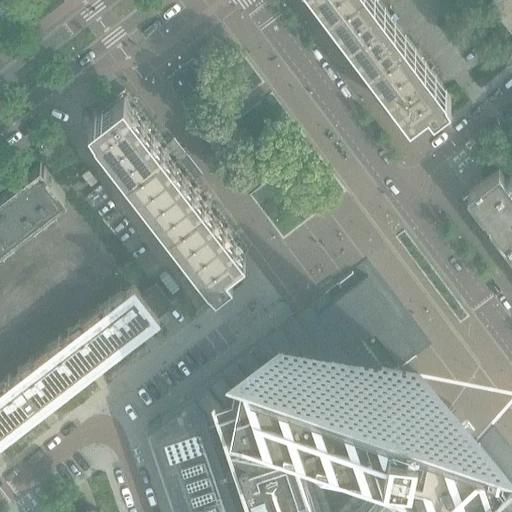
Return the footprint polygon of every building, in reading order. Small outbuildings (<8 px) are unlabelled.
[(446,89),(395,21),(378,0),(316,0),(324,9),(327,7),(337,20),(334,23),(344,36),(348,34),(358,47),(355,50),(365,63),(368,61),(378,74),(375,77),(385,90),(388,88),(398,101),(396,104),(405,117),(409,115),(410,117),(428,103),(434,111),(451,98),(446,89)] [(511,0),(491,0),(511,23),(511,0)] [(494,21),(480,4),(466,16),(481,33),(490,25),(494,21)] [(218,54),(199,28),(182,41),(195,57),(191,60),(195,64),(198,62),(202,66),(218,54)] [(206,194),(196,181),(192,183),(182,170),(185,167),(175,154),(171,156),(161,143),(164,140),(155,127),(150,129),(136,111),(139,107),(124,88),(119,93),(120,97),(90,120),(97,131),(117,157),(209,279),(216,286),(233,273),(227,265),(245,252),(244,250),(247,247),(237,234),(233,236),(223,223),(226,220),(216,208),(212,209),(202,196),(206,194)] [(63,196),(65,195),(40,162),(38,163),(39,164),(28,172),(27,171),(17,179),(18,180),(0,193),(0,198),(22,227),(62,195),(63,196)] [(511,238),(511,186),(498,169),(467,192),(505,243),(511,238)] [(0,243),(22,227),(0,198),(0,243)] [(159,415),(147,424),(149,432),(150,433),(176,511),(511,511),(511,450),(493,425),(511,403),(511,393),(461,383),(367,258),(338,280),(323,291),(294,313),(256,342),(228,337),(213,362),(216,372),(160,415),(159,415)] [(168,299),(156,283),(141,294),(157,314),(171,303),(168,299)] [(145,325),(156,317),(157,318),(158,317),(157,314),(141,294),(134,284),(132,285),(132,286),(89,319),(113,350),(135,333),(136,335),(147,327),(145,325)] [(95,364),(113,350),(89,319),(40,357),(64,388),(85,372),(86,373),(88,372),(96,365),(95,364)] [(45,402),(64,388),(40,357),(0,388),(0,409),(13,427),(35,410),(36,412),(46,404),(45,402)] [(0,437),(13,427),(0,409),(0,437)]
